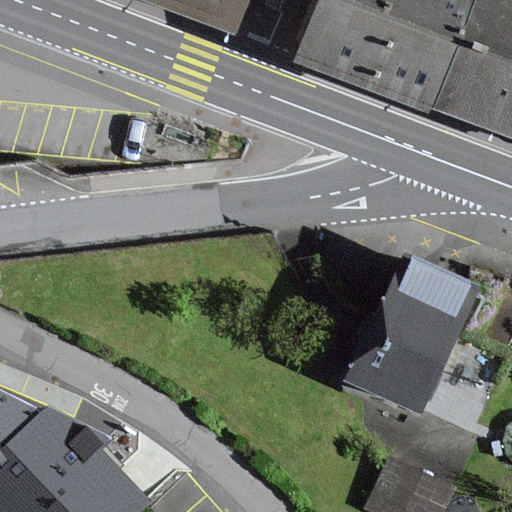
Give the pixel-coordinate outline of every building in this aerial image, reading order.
[(156,0),(231,28),(241,0),(156,0)] [(323,0),(302,56),(433,107),(435,101),(474,0),(323,0)] [(511,130),(511,0),(474,0),(435,101),(511,130)] [(407,256),(353,374),(422,406),(476,287),(407,256)] [(0,511),(137,511),(151,499),(100,448),(114,436),(50,403),(43,410),(0,387),(0,511)] [(385,511),(439,511),(451,487),(392,459),(370,505),(385,511)]
